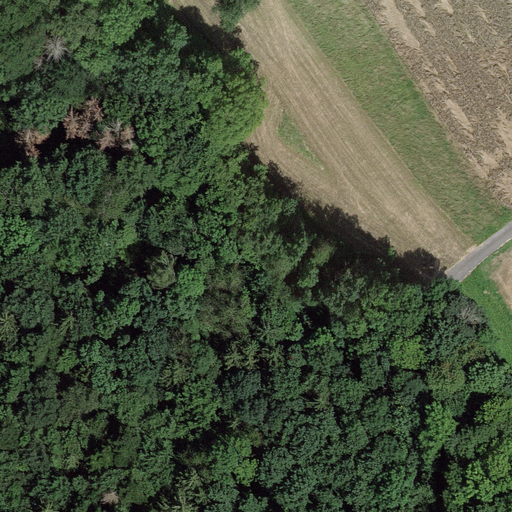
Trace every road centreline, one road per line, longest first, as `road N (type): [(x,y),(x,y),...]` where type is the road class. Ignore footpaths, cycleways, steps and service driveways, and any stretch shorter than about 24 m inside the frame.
road 1 (unclassified): [(511,228),(462,266),(429,316),(432,379),(459,511)]
road 2 (track): [(170,511),(247,466),(309,448)]
